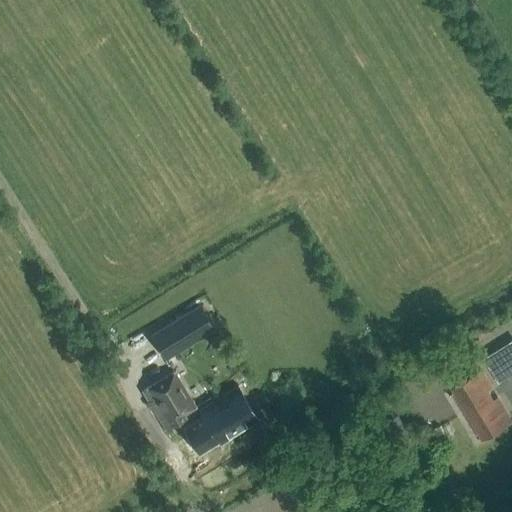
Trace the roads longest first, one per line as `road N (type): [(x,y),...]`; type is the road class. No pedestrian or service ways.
road 1 (track): [(211,502),(511,328)]
road 2 (track): [(0,183),(104,350)]
